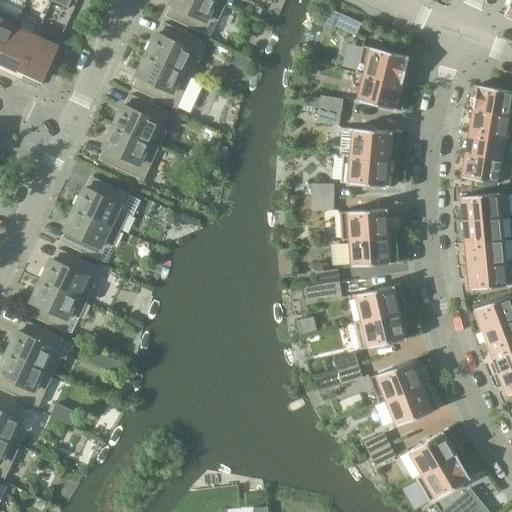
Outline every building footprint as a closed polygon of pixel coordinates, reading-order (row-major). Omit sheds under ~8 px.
[(173,0),(166,16),(206,34),(206,33),(201,31),(205,20),(217,20),(224,4),(216,0),(173,0)] [(511,0),(510,0),(503,16),(511,20),(511,0)] [(0,56),(17,20),(0,11),(0,56)] [(355,35),(360,23),(341,14),(335,26),(355,35)] [(14,66),(20,69),(35,37),(15,27),(18,20),(17,20),(0,56),(0,61),(13,68),(14,66)] [(151,42),(145,54),(191,75),(198,59),(192,50),(196,40),(202,42),(202,41),(162,23),(153,43),(151,42)] [(40,81),(56,47),(35,37),(20,69),(26,71),(21,81),(36,87),(39,80),(40,81)] [(407,56),(362,45),(356,71),(363,73),(362,74),(408,85),(408,84),(401,82),(407,56)] [(191,75),(145,54),(139,66),(142,67),(132,87),(176,108),(191,75)] [(401,111),(408,85),(362,74),(356,100),(401,111)] [(476,85),(472,108),(510,115),(511,100),(511,91),(476,85)] [(157,147),(165,131),(158,122),(163,111),(169,114),(169,113),(129,95),(120,114),(118,113),(112,126),(157,147)] [(320,96),(318,108),(340,112),(342,99),(320,96)] [(338,125),(340,112),(318,108),(316,121),(338,125)] [(472,108),(468,131),(506,137),(510,115),(472,108)] [(108,139),(99,159),(142,179),(157,147),(112,126),(106,138),(108,139)] [(398,132),(351,128),(339,127),(336,154),(342,155),(395,160),(398,132)] [(468,131),(464,153),(502,160),(511,161),(511,160),(511,138),(506,137),(468,131)] [(464,153),(460,177),(470,178),(470,187),(504,188),(504,184),(508,185),(511,161),(502,160),(464,153)] [(395,160),(342,155),(339,182),(386,186),(388,160),(395,160)] [(73,208),(119,230),(126,214),(120,204),(125,194),(130,197),(130,196),(90,177),(81,197),(79,196),(73,208)] [(333,184),(311,184),(311,197),(333,197),(333,184)] [(469,196),(460,196),(462,220),(510,215),(508,192),(504,192),(504,188),(470,187),(469,196)] [(333,197),(311,197),(311,210),(333,210),(333,197)] [(60,242),(95,258),(100,260),(101,260),(95,257),(100,247),(111,246),(119,230),(73,208),(67,221),(70,222),(60,242)] [(339,212),(341,239),(395,235),(388,235),(386,209),(339,212)] [(510,215),(462,220),(464,243),(502,239),(500,217),(510,216),(510,215)] [(397,263),(395,235),(341,239),(341,240),(348,240),(350,266),(397,263)] [(502,239),(464,243),(466,265),(511,260),(504,261),(502,239)] [(40,280),(85,301),(93,286),(86,276),(91,266),(96,268),(97,268),(57,249),(48,269),(45,268),(40,280)] [(511,260),(466,265),(468,289),(506,285),(511,284),(511,260)] [(315,272),(317,285),(338,282),(337,269),(315,272)] [(27,313),(61,329),(67,332),(67,331),(62,329),(66,319),(78,317),(85,301),(40,280),(34,292),(36,293),(27,313)] [(317,285),(304,287),(306,300),(340,295),(338,282),(317,285)] [(353,321),(353,322),(406,311),(400,284),(354,294),(360,320),(353,321)] [(511,293),(509,295),(473,308),(481,330),(511,318),(511,293)] [(406,311),(353,322),(359,349),(405,339),(399,313),(406,311)] [(293,322),(296,334),(315,329),(312,318),(293,322)] [(511,318),(481,330),(489,352),(511,343),(511,318)] [(6,352),(52,373),(59,357),(64,359),(71,343),(63,340),(63,339),(24,321),(14,341),(12,340),(6,352)] [(80,342),(89,346),(93,338),(84,334),(80,342)] [(511,367),(511,343),(489,352),(497,373),(511,367)] [(0,371),(0,388),(37,405),(52,373),(6,352),(1,364),(3,365),(0,371)] [(333,359),(336,372),(357,365),(354,353),(333,359)] [(103,355),(100,361),(102,368),(112,372),(117,362),(103,355)] [(411,360),(368,377),(378,403),(428,383),(428,382),(421,385),(411,360)] [(357,365),(336,372),(340,384),(361,377),(357,365)] [(511,392),(511,367),(497,373),(506,395),(511,392)] [(378,403),(379,404),(385,401),(395,426),(438,408),(428,383),(378,403)] [(0,436),(18,445),(26,429),(19,420),(24,409),(30,412),(30,411),(24,409),(0,397),(0,436)] [(69,411),(55,404),(50,415),(64,422),(69,411)] [(407,451),(421,475),(461,451),(447,428),(407,451)] [(363,442),(369,454),(389,444),(383,433),(363,442)] [(0,475),(3,477),(18,445),(0,436),(0,475)] [(389,444),(369,454),(375,466),(394,456),(389,444)] [(415,479),(429,502),(469,478),(456,455),(462,452),(461,451),(421,475),(422,476),(415,479)] [(488,511),(469,488),(453,501),(461,511),(488,511)]
